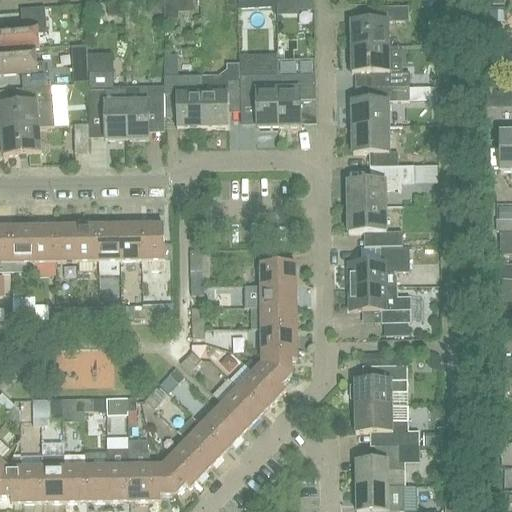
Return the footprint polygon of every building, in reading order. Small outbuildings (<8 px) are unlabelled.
[(313,0),(299,0),(300,13),(314,13),(313,0)] [(107,5),(109,17),(125,15),(124,4),(107,5)] [(43,9),(19,11),(20,27),(0,28),(0,52),(37,50),(36,36),(45,35),(43,9)] [(350,24),(350,50),(389,49),(388,24),(408,23),(408,9),(374,9),(375,24),(350,24)] [(375,89),(409,89),(409,74),(389,74),(389,49),(350,50),(351,75),(375,75),(375,89)] [(37,50),(0,52),(0,76),(20,75),(21,92),(46,90),(43,64),(34,65),(33,51),(37,51),(37,50)] [(201,97),(202,132),(227,131),(227,107),(239,107),(239,103),(238,78),(238,67),(225,67),(225,97),(201,97)] [(87,75),(88,116),(104,116),(104,143),(127,142),(126,90),(124,90),(124,91),(110,92),(110,75),(87,75)] [(298,103),(315,103),(314,77),(279,78),(279,92),(277,92),(277,130),(299,129),(298,103)] [(255,130),(277,130),(277,92),(266,92),(266,78),(238,78),(239,103),(255,103),(255,130)] [(163,111),(176,110),(176,132),(202,132),(201,97),(201,79),(162,80),(163,90),(163,111)] [(22,106),(13,106),(0,107),(0,133),(38,130),(36,105),(51,104),(50,89),(46,90),(21,92),(22,106)] [(351,104),(351,130),(388,129),(388,103),(409,103),(409,90),(409,89),(375,89),(370,89),(370,103),(351,104)] [(126,90),(127,142),(149,142),(148,115),(163,114),(163,111),(163,90),(126,90)] [(429,90),(409,90),(409,103),(429,103),(429,90)] [(511,133),(508,133),(508,115),(499,115),(500,174),(511,174),(511,133)] [(75,154),(89,154),(88,126),(73,127),(75,154)] [(371,169),(397,169),(396,155),(389,155),(388,129),(351,130),(352,156),(371,156),(371,169)] [(38,130),(0,133),(2,159),(40,156),(38,130)] [(346,184),(346,210),(386,209),(385,192),(401,191),(401,186),(416,186),(415,169),(397,169),(371,169),(371,184),(346,184)] [(425,197),(442,198),(442,180),(425,179),(425,197)] [(402,249),(401,234),(386,234),(386,209),(346,210),(347,236),(372,235),(372,249),(402,249)] [(77,264),(98,264),(98,257),(97,227),(90,228),(90,223),(78,223),(79,228),(76,228),(76,257),(77,264)] [(142,273),(164,272),(163,226),(141,227),(142,257),(142,273)] [(120,257),(119,227),(97,227),(98,257),(98,264),(120,263),(120,257)] [(120,257),(120,263),(142,263),(142,273),(142,257),(141,227),(119,227),(120,257)] [(55,257),(54,228),(32,229),(33,257),(33,265),(55,265),(55,257)] [(76,257),(76,228),(54,228),(55,257),(55,265),(77,264),(76,257)] [(10,229),(0,229),(0,276),(12,276),(10,229)] [(33,257),(32,229),(10,229),(12,276),(33,275),(33,265),(33,257)] [(501,256),(511,256),(511,235),(501,236),(500,236),(500,256),(501,256)] [(348,265),(349,289),(384,288),(384,274),(409,274),(408,252),(380,253),(380,265),(348,265)] [(191,254),(191,281),(203,281),(203,254),(191,254)] [(260,266),(260,288),(296,287),(296,266),(260,266)] [(191,281),(191,289),(204,289),(203,281),(191,281)] [(260,310),(296,309),(296,287),(260,288),(260,310)] [(384,288),(349,289),(349,313),(381,312),(381,325),(383,325),(383,337),(407,337),(407,325),(409,325),(409,313),(410,313),(410,300),(397,300),(397,288),(384,289),(384,288)] [(191,289),(191,298),(204,297),(204,289),(191,289)] [(22,323),(35,322),(34,303),(21,303),(21,310),(22,323)] [(143,321),(143,308),(134,308),(134,321),(143,321)] [(143,321),(151,320),(151,308),(143,308),(143,321)] [(100,322),(99,309),(91,309),(91,322),(100,322)] [(99,309),(100,322),(108,321),(108,309),(99,309)] [(260,310),(261,332),(297,331),(296,309),(260,310)] [(22,323),(21,310),(13,311),(13,323),(22,323)] [(48,310),(48,322),(57,322),(56,310),(48,310)] [(56,310),(57,322),(65,322),(65,310),(56,310)] [(4,311),(5,323),(13,323),(13,311),(4,311)] [(192,324),(192,333),(204,333),(204,324),(192,324)] [(261,332),(261,353),(297,353),(297,331),(261,332)] [(192,333),(192,341),(204,341),(204,333),(192,333)] [(261,366),(292,378),(292,363),(297,363),(297,353),(261,353),(261,366)] [(201,362),(193,354),(187,360),(195,369),(201,362)] [(187,360),(181,366),(190,374),(195,369),(187,360)] [(261,366),(252,375),(278,400),(286,393),(282,389),(292,378),(261,366)] [(354,400),(354,409),(407,409),(406,368),(376,369),(376,383),(353,383),(354,388),(348,388),(348,400),(354,400)] [(169,378),(177,387),(184,380),(175,372),(169,378)] [(252,375),(237,390),(263,416),(278,400),(252,375)] [(217,412),(201,428),(227,454),(246,434),(263,416),(237,390),(220,409),(217,412)] [(165,400),(157,391),(151,397),(159,406),(165,400)] [(0,397),(0,410),(8,402),(2,396),(0,397)] [(151,397),(147,401),(145,403),(153,412),(159,406),(151,397)] [(127,401),(119,401),(120,413),(127,413),(127,401)] [(127,401),(127,413),(136,413),(136,401),(127,401)] [(14,407),(10,403),(8,402),(0,410),(5,416),(14,407)] [(50,414),(49,402),(41,403),(41,414),(50,414)] [(84,402),(75,402),(76,414),(84,414),(84,402)] [(93,414),(92,402),(84,402),(84,414),(93,414)] [(41,403),(33,403),(33,414),(41,414),(41,403)] [(377,435),(377,449),(418,448),(418,434),(407,434),(407,409),(354,409),(354,436),(377,435)] [(41,428),(41,414),(33,414),(33,428),(41,428)] [(50,414),(41,414),(41,428),(50,428),(50,414)] [(227,454),(201,428),(186,444),(212,469),(227,454)] [(171,459),(197,484),(212,469),(186,444),(171,459)] [(43,507),(64,507),(63,458),(63,446),(42,447),(42,459),(43,507)] [(355,464),(355,490),(387,489),(387,473),(399,473),(399,461),(419,461),(418,448),(377,449),(373,449),(374,463),(355,464)] [(106,452),(107,469),(107,506),(129,506),(128,469),(128,455),(128,452),(106,452)] [(129,506),(150,505),(149,468),(149,455),(128,455),(128,469),(129,506)] [(85,470),(85,458),(63,458),(64,507),(86,506),(85,470)] [(43,507),(42,459),(41,459),(41,470),(20,471),(21,507),(43,507)] [(171,459),(162,468),(175,499),(185,488),(189,492),(197,484),(171,459)] [(12,461),(8,471),(0,490),(0,501),(10,502),(11,508),(21,507),(20,471),(20,461),(12,461)] [(175,499),(162,468),(149,468),(150,505),(161,505),(160,499),(175,499)] [(107,469),(85,470),(86,506),(107,506),(107,469)] [(387,489),(355,490),(355,511),(402,511),(402,489),(387,489)]
